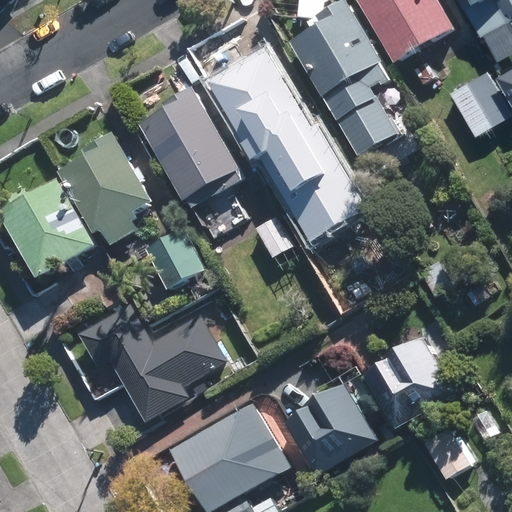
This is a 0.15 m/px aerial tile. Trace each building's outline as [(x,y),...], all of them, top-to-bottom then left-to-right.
[(335,0),(321,0),(271,31),(351,163),(390,140),(356,85),(379,71),(335,0)] [(362,0),(403,72),(461,40),(439,0),(362,0)] [(511,0),(454,0),(471,34),(511,14),(511,0)] [(254,41),(198,70),(275,215),(308,197),(271,130),(295,117),(254,41)] [(475,69),(434,93),(460,137),(501,112),(475,69)] [(189,85),(132,119),(183,206),(241,172),(189,85)] [(149,203),(108,131),(79,148),(83,154),(56,170),(92,233),(100,229),(109,245),(137,229),(132,220),(137,217),(134,212),(149,203)] [(0,224),(33,282),(91,249),(51,180),(22,197),(19,192),(0,203),(0,224)] [(261,221),(243,231),(262,264),(280,254),(261,221)] [(189,236),(151,255),(169,291),(207,272),(189,236)] [(443,264),(423,275),(437,303),(458,292),(443,264)] [(227,360),(201,312),(139,345),(118,306),(68,333),(90,374),(105,366),(137,425),(183,401),(176,388),(227,360)] [(451,406),(406,334),(353,367),(426,482),(458,461),(430,419),(451,406)] [(367,439),(332,381),(277,415),(313,472),(367,439)] [(511,381),(492,394),(511,424),(511,423),(511,381)] [(242,405),(158,454),(191,511),(234,511),(230,503),(282,473),(242,405)]
